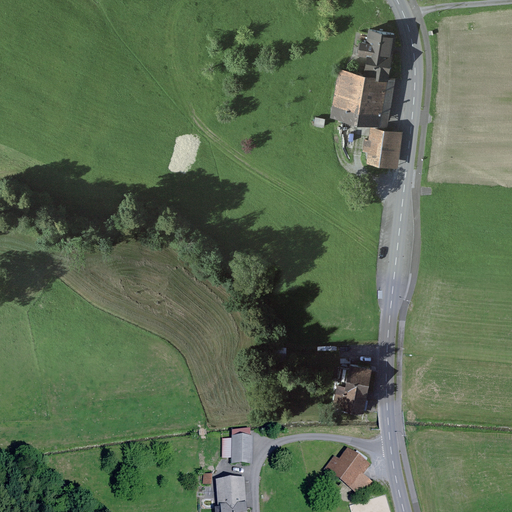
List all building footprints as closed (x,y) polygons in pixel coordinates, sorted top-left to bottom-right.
[(397,42),(370,37),(363,78),(391,83),(397,42)] [(383,136),(391,83),(363,78),(339,74),(331,127),(383,136)] [(368,171),(398,175),(402,140),(372,136),(368,171)] [(366,409),(371,368),(350,365),(347,383),(336,382),(332,404),(366,409)] [(251,431),(231,432),(232,466),(252,466),(251,431)] [(335,458),(325,472),(362,498),(372,484),(363,477),(370,468),(347,451),(340,462),(335,458)] [(247,511),(245,479),(215,481),(217,508),(221,508),(221,511),(247,511)]
